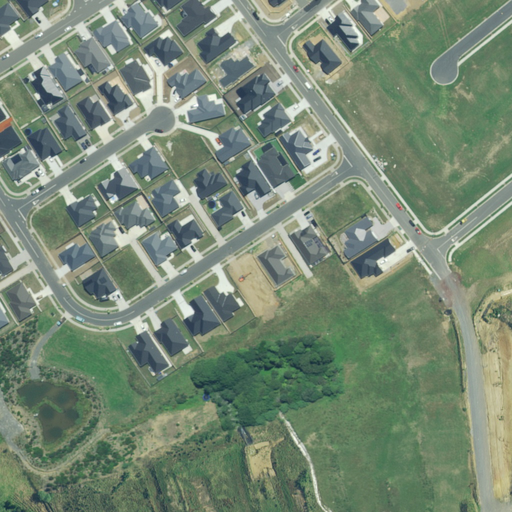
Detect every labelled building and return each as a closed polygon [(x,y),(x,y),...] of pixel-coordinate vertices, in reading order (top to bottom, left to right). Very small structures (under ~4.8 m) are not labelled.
[(17,0),(29,16),(38,10),(37,8),(48,0),(47,0),(17,0)] [(156,0),(162,7),(165,4),(169,9),(181,0),(156,0)] [(205,10),(197,0),(190,0),(182,6),(190,17),(177,26),(184,36),(204,22),(205,24),(216,16),(209,7),(205,10)] [(379,7),(373,0),(361,0),(364,2),(352,12),(358,20),(359,19),(372,35),(383,26),(372,12),(379,7)] [(8,3),(0,8),(0,34),(1,35),(10,29),(8,25),(18,18),(8,3)] [(130,12),(121,18),(129,28),(132,26),(141,38),(157,25),(149,13),(146,15),(137,4),(129,10),(130,12)] [(352,25),(342,13),(335,18),(337,21),(328,28),(334,36),(337,33),(351,50),(359,43),(355,38),(358,36),(350,26),(352,25)] [(102,27),(94,32),(104,48),(112,43),(118,51),(129,44),(126,39),(128,38),(116,20),(103,29),(102,27)] [(201,54),(207,63),(236,41),(229,32),(221,39),(213,29),(207,34),(208,36),(198,44),(204,51),(201,54)] [(110,64),(92,38),(80,45),(82,48),(76,52),(86,67),(92,63),(97,72),(110,64)] [(160,38),(145,48),(151,56),(156,52),(166,66),(182,54),(173,41),(171,43),(168,38),(163,41),(160,38)] [(342,63),(323,39),(315,46),(310,40),(302,46),(315,63),(320,60),(323,64),(320,66),(327,75),(342,63)] [(82,81),(63,53),(55,59),(57,61),(48,67),(55,78),(56,77),(66,91),(82,81)] [(284,65),(277,56),(265,65),(272,75),(284,65)] [(220,81),(224,87),(254,67),(248,57),(240,62),(238,59),(234,62),(231,58),(221,65),(228,75),(220,81)] [(135,61),(120,70),(135,95),(150,86),(147,82),(150,80),(142,67),(139,68),(135,61)] [(64,97),(44,67),(35,72),(38,78),(32,82),(46,103),(51,100),(53,104),(64,97)] [(173,85),(182,98),(206,81),(197,68),(189,74),(188,73),(181,77),(178,73),(167,81),(171,87),(173,85)] [(270,83),(264,75),(259,78),(258,76),(237,90),(243,99),(237,103),(244,113),(251,108),(252,110),(261,104),(262,105),(275,96),(267,84),(270,83)] [(108,81),(98,88),(102,95),(103,94),(109,103),(107,104),(115,115),(133,104),(127,95),(124,96),(117,85),(112,88),(108,81)] [(188,111),(190,122),(224,115),(222,104),(215,106),(214,101),(208,102),(206,96),(197,98),(199,108),(188,111)] [(88,97),(77,104),(93,128),(100,123),(101,125),(110,119),(98,101),(93,104),(88,97)] [(290,121),(279,104),(264,114),(266,118),(261,121),(263,123),(257,127),(264,137),(280,127),(281,128),(290,121)] [(86,133),(68,106),(59,112),(62,117),(55,122),(66,139),(72,135),(76,140),(86,133)] [(22,143),(11,126),(0,133),(0,156),(0,157),(22,143)] [(40,129),(28,137),(43,159),(51,154),(53,157),(62,151),(47,128),(41,131),(40,129)] [(216,153),(222,162),(250,145),(241,129),(235,132),(233,128),(219,136),(226,147),(216,153)] [(279,139),(300,170),(310,163),(304,155),(313,150),(309,144),(311,142),(307,137),(305,138),(300,131),(290,137),(287,133),(279,139)] [(148,174),(152,179),(168,168),(154,146),(144,153),(145,155),(128,167),(133,174),(137,171),(142,178),(148,174)] [(264,159),(258,163),(274,188),(294,175),(286,163),(282,166),(276,157),(279,155),(274,146),(261,154),(264,159)] [(10,158),(2,163),(13,180),(17,177),(19,179),(40,166),(30,151),(21,156),(23,160),(15,166),(10,158)] [(271,190),(251,160),(242,166),(245,170),(237,175),(243,185),(239,188),(244,195),(255,188),(261,197),(271,190)] [(138,189),(125,168),(115,174),(117,178),(110,183),(107,178),(97,185),(107,200),(116,195),(119,200),(138,189)] [(209,174),(205,169),(197,175),(199,178),(195,180),(200,188),(196,190),(202,200),(227,183),(221,173),(216,177),(213,171),(209,174)] [(180,192),(173,181),(153,193),(156,198),(152,201),(162,217),(179,207),(172,197),(180,192)] [(243,207),(232,191),(220,199),(225,207),(212,215),(219,226),(233,217),(231,215),(243,207)] [(67,207),(79,226),(94,217),(91,212),(97,208),(94,202),(94,201),(91,196),(78,204),(76,201),(67,207)] [(122,208),(115,213),(122,224),(124,222),(128,228),(136,223),(139,227),(144,224),(145,226),(154,220),(146,208),(142,210),(137,202),(124,211),(122,208)] [(343,250),(348,258),(376,241),(368,228),(372,225),(367,217),(344,232),(349,239),(345,242),(348,247),(343,250)] [(177,220),(168,225),(182,248),(203,234),(194,220),(182,228),(177,220)] [(98,229),(88,236),(103,257),(119,246),(113,237),(115,236),(112,232),(116,229),(110,221),(105,225),(104,224),(97,228),(98,229)] [(300,230),(290,237),(309,266),(329,254),(324,246),(319,249),(312,239),(317,236),(310,226),(301,232),(300,230)] [(155,234),(142,243),(157,266),(166,260),(164,257),(177,249),(170,237),(161,243),(155,234)] [(387,238),(351,261),(362,278),(368,275),(369,277),(375,273),(376,275),(382,272),(375,261),(383,256),(384,257),(395,250),(387,238)] [(72,271),(94,256),(86,243),(79,248),(76,244),(59,255),(64,263),(66,262),(72,271)] [(0,270),(0,271),(3,276),(14,270),(0,247),(0,246),(0,270)] [(268,250),(259,256),(278,285),(294,275),(289,268),(286,270),(280,260),(285,256),(279,246),(269,252),(268,250)] [(102,269),(83,281),(92,294),(94,293),(98,298),(106,293),(107,295),(116,289),(102,269)] [(27,292),(22,283),(7,291),(13,301),(9,303),(20,321),(31,315),(28,309),(35,304),(28,292),(27,292)] [(213,286),(204,293),(223,322),(234,315),(231,312),(239,307),(230,294),(226,297),(224,293),(220,296),(213,286)] [(220,324),(201,296),(190,303),(196,313),(184,321),(194,335),(200,331),(202,335),(220,324)] [(0,328),(8,324),(0,309),(0,328)] [(188,345),(170,318),(161,324),(163,328),(154,333),(161,343),(162,342),(171,356),(188,345)] [(169,365),(146,331),(136,337),(139,341),(128,348),(140,366),(148,361),(156,374),(169,365)]
